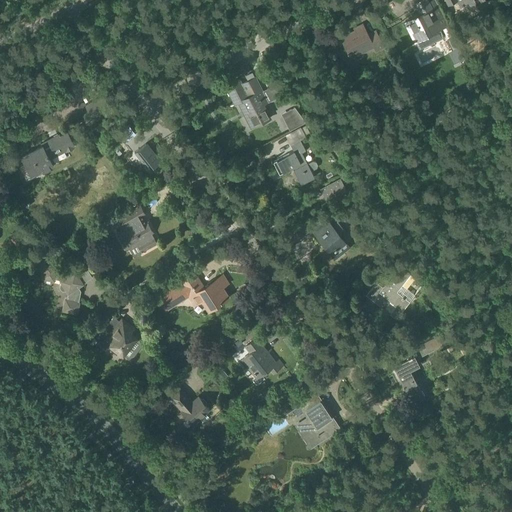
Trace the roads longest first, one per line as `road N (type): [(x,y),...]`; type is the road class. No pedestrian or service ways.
road 1 (residential): [(141,107),(388,429),(431,511)]
road 2 (primary): [(172,511),(103,427),(0,349)]
road 3 (residential): [(346,0),(141,107)]
road 4 (residential): [(0,47),(68,13),(141,107)]
